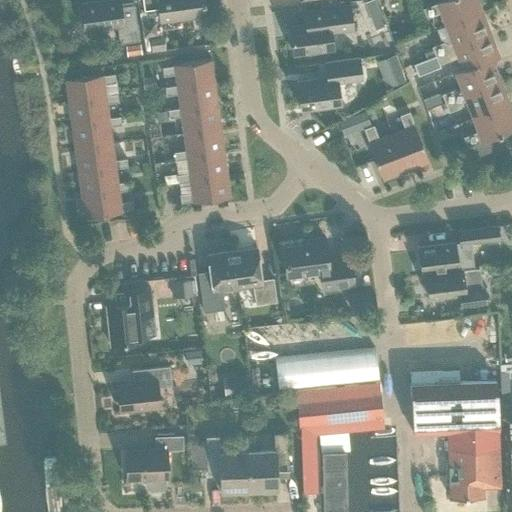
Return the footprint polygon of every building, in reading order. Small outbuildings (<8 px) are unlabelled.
[(139,40),(134,5),(120,7),(118,0),(102,0),(81,3),(85,31),(116,26),(119,43),(139,40)] [(204,1),(203,0),(142,0),(143,9),(157,7),(159,21),(204,15),(203,1),(204,1)] [(369,0),(368,1),(364,2),(369,16),(370,16),(381,12),(376,0),(369,0)] [(440,12),(445,25),(481,11),(476,0),(441,0),(436,2),(422,8),(426,18),(440,12)] [(352,28),(349,5),(303,11),(305,25),(289,27),(293,54),(332,48),(330,32),(352,28)] [(435,55),(489,34),(481,11),(445,25),(452,43),(448,44),(443,42),(443,41),(431,46),(435,55)] [(154,21),(141,23),(143,36),(156,34),(156,33),(154,21)] [(455,52),(462,69),(462,70),(490,59),(490,60),(498,57),(489,34),(435,55),(438,64),(450,59),(452,54),(455,52)] [(162,37),(149,39),(151,49),(164,47),(162,37)] [(126,56),(141,54),(140,43),(125,45),(126,56)] [(377,60),(386,87),(405,80),(396,54),(377,60)] [(361,78),(358,58),(325,62),(327,77),(297,81),(300,110),(340,104),(337,82),(361,78)] [(163,75),(175,74),(176,85),(177,87),(214,82),(211,59),(173,64),(173,65),(162,67),(163,75)] [(441,93),(445,103),(460,97),(462,96),(499,82),(490,60),(490,59),(462,70),(462,69),(454,72),(461,91),(458,92),(453,90),(453,89),(441,93)] [(102,74),(65,79),(68,102),(105,97),(105,95),(103,84),(115,82),(114,73),(102,75),(102,74)] [(153,75),(142,77),(144,90),(155,88),(153,75)] [(179,107),(180,110),(217,105),(214,82),(177,87),(176,85),(164,86),(166,95),(177,93),(179,107)] [(460,97),(445,103),(448,112),(460,107),(461,101),(464,100),(465,100),(472,119),(508,105),(499,82),(462,96),(460,97)] [(117,93),(105,95),(105,97),(68,102),(71,125),(108,120),(108,117),(106,103),(118,102),(117,93)] [(438,93),(422,99),(422,100),(426,108),(441,102),(438,93)] [(153,97),(144,99),(146,112),(154,111),(153,97)] [(169,117),(180,116),(183,133),(220,128),(217,105),(180,110),(179,107),(167,109),(169,117)] [(481,141),(511,128),(511,114),(508,105),(472,119),(477,131),(463,136),(466,146),(481,140),(481,141)] [(168,118),(167,109),(157,110),(159,119),(168,118)] [(399,115),(404,129),(391,134),(405,170),(428,161),(414,125),(408,111),(399,115)] [(365,126),(360,114),(339,122),(343,135),(365,126)] [(108,120),(71,125),(74,148),(112,143),(109,126),(121,124),(120,116),(108,117),(108,120)] [(448,117),(437,121),(439,128),(451,124),(448,117)] [(368,143),(382,179),(405,170),(391,134),(378,139),(373,125),(363,128),(369,143),(368,143)] [(186,156),(223,151),(220,128),(183,133),(185,150),(173,151),(174,160),(186,158),(186,156)] [(129,142),(123,143),(124,152),(124,153),(132,152),(131,142),(129,142)] [(126,158),(114,159),(112,143),(74,148),(77,170),(115,165),(115,168),(127,166),(126,158)] [(226,173),(223,151),(186,156),(186,158),(188,172),(176,174),(177,183),(189,181),(189,179),(226,173)] [(117,182),(115,168),(115,165),(77,170),(81,193),(118,188),(118,191),(130,189),(129,180),(117,182)] [(192,201),(229,196),(226,173),(189,179),(189,181),(191,192),(179,193),(180,202),(192,201)] [(120,202),(118,191),(118,188),(81,193),(84,216),(121,211),(121,210),(133,209),(132,200),(120,202)] [(457,230),(459,244),(498,239),(497,225),(457,230)] [(327,262),(324,238),(306,240),(307,244),(283,247),(287,275),(320,271),(323,288),(352,284),(349,259),(327,262)] [(418,247),(421,271),(457,267),(454,243),(418,247)] [(261,279),(256,247),(232,251),(237,288),(252,286),(255,304),(276,301),(273,278),(261,279)] [(224,308),(222,290),(237,288),(232,251),(207,254),(211,286),(199,288),(203,311),(224,308)] [(486,303),(484,287),(482,287),(479,267),(426,274),(428,298),(458,294),(460,306),(486,303)] [(171,297),(192,296),(190,280),(170,281),(171,297)] [(136,319),(153,317),(151,301),(150,288),(114,292),(115,304),(105,305),(110,346),(138,342),(136,319)] [(350,313),(373,310),(370,290),(347,293),(350,313)] [(186,365),(202,363),(201,349),(184,351),(186,365)] [(511,351),(503,353),(505,362),(511,360),(511,351)] [(159,405),(157,387),(171,385),(169,366),(141,369),(143,383),(117,386),(119,410),(159,405)] [(246,375),(235,376),(237,395),(249,393),(246,375)] [(483,487),(500,486),(496,390),(496,380),(410,383),(410,393),(412,433),(446,432),(449,498),(483,496),(483,487)] [(378,381),(294,390),(299,428),(383,419),(378,381)] [(505,499),(511,498),(511,418),(502,419),(505,499)] [(274,449),(246,450),(248,490),(276,489),(276,470),(288,470),(287,433),(273,434),(274,449)] [(167,477),(166,450),(183,449),(182,435),(154,436),(154,437),(155,437),(156,450),(124,451),(125,479),(145,478),(145,487),(149,490),(161,490),(165,486),(165,478),(167,477)] [(219,491),(248,490),(246,450),(219,451),(219,436),(205,436),(206,473),(219,473),(219,491)]
